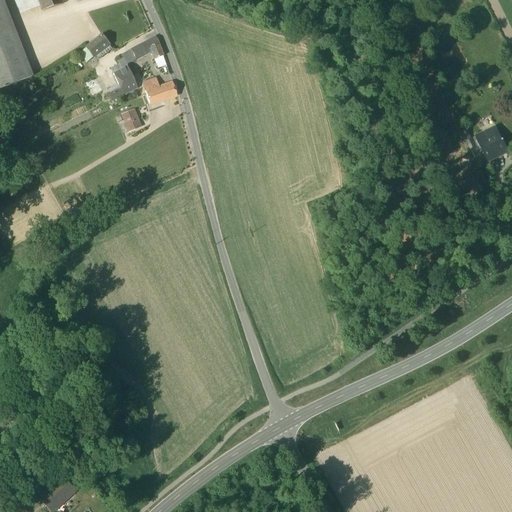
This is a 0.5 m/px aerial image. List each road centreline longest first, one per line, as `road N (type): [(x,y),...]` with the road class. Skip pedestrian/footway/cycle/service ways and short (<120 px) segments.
road 1 (tertiary): [(145,0),(180,82),(226,262),(280,426)]
road 2 (secondary): [(280,426),(444,348),(511,305)]
road 3 (secondary): [(159,511),(280,426)]
